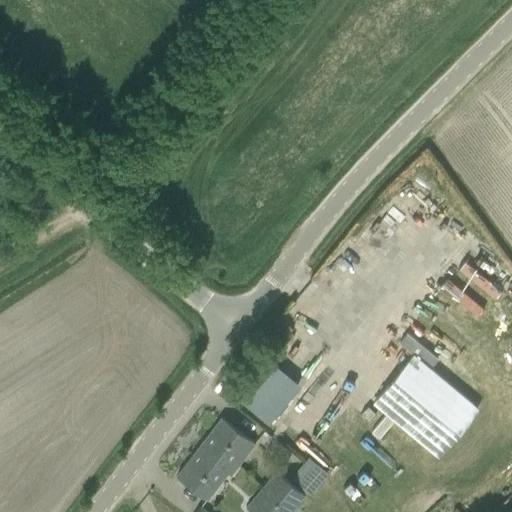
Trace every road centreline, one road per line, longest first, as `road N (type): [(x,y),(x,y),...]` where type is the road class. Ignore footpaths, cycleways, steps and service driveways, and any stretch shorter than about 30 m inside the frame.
road 1 (unclassified): [(241,339),(511,40)]
road 2 (unclassified): [(241,339),(0,144)]
road 3 (unclassified): [(113,511),(241,339)]
